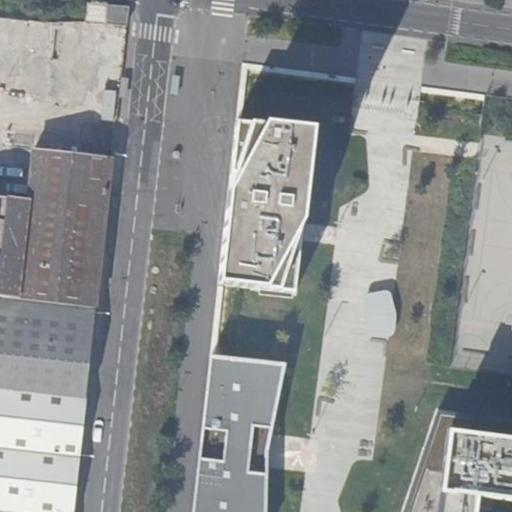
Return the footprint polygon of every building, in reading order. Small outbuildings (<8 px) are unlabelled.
[(0,14),(0,82),(39,86),(38,94),(94,100),(92,123),(121,126),(132,29),(0,14)] [(215,282),(291,292),(310,131),(234,122),(215,282)] [(0,297),(95,308),(111,158),(0,145),(0,297)] [(393,336),(395,295),(366,294),(364,335),(393,336)] [(0,511),(71,511),(95,308),(0,297),(0,511)] [(206,356),(187,511),(260,511),(262,475),(262,450),(265,437),(280,365),(206,356)] [(511,511),(511,428),(438,419),(407,511),(511,511)]
